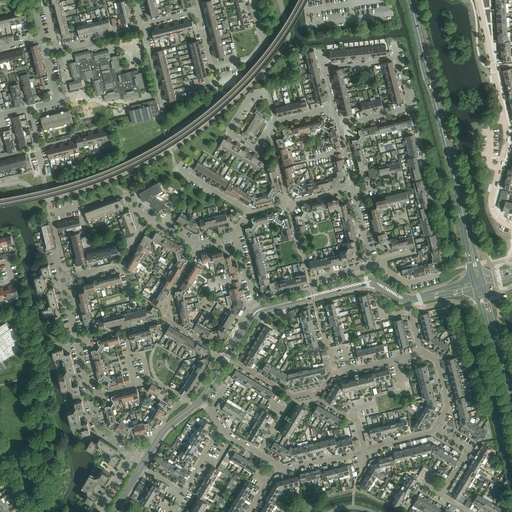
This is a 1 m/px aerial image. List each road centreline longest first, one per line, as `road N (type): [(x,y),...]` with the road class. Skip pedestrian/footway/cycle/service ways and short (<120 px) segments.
road 1 (unclassified): [(477,0),(506,133),(490,203),(497,219),(511,226)]
road 2 (secondary): [(451,163),(410,0)]
road 3 (unclassified): [(339,125),(411,106),(399,57)]
road 4 (tertiary): [(373,277),(257,310)]
road 5 (unclassified): [(89,396),(62,279)]
road 6 (residential): [(263,90),(247,99),(232,134),(258,148),(275,121)]
